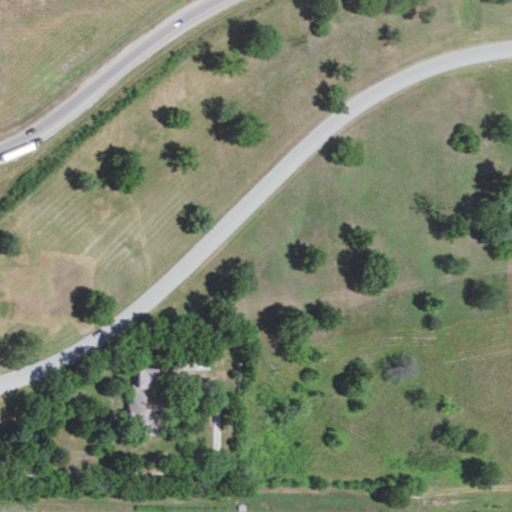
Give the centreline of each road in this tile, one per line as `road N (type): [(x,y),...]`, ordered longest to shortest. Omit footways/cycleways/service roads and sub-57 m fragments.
road 1 (residential): [(0,382),(93,343),(147,303),(348,109),(384,84),(511,46)]
road 2 (motorway): [(0,153),(42,135),(168,29),(215,0)]
